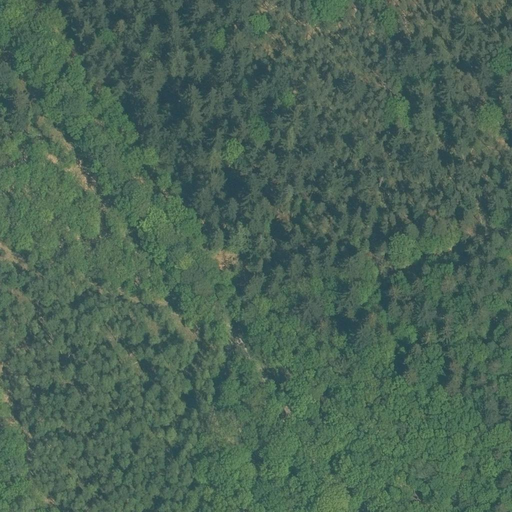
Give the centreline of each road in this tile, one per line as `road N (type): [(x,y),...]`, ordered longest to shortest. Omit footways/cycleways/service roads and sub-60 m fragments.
road 1 (track): [(234,332),(0,0)]
road 2 (track): [(340,291),(160,0)]
road 3 (track): [(356,511),(234,332)]
road 4 (track): [(511,224),(340,291)]
road 5 (track): [(237,336),(187,511)]
